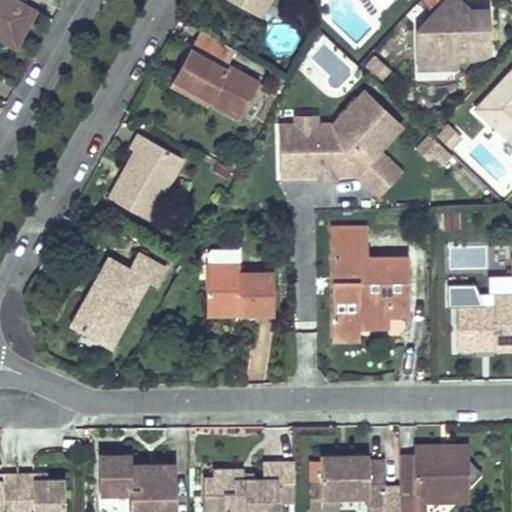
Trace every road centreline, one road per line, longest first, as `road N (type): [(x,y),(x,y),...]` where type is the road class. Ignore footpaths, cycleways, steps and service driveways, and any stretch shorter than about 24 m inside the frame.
road 1 (residential): [(0,368),(106,403),(511,398)]
road 2 (residential): [(0,290),(165,0)]
road 3 (unknown): [(308,186),(309,401)]
road 4 (residential): [(94,0),(0,166)]
